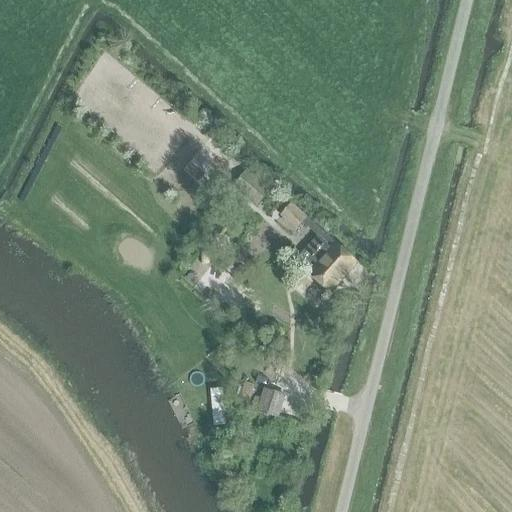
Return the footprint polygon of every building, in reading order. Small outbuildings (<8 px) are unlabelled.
[(257,208),(273,190),(248,169),(232,187),(257,208)] [(193,228),(210,243),(246,202),(230,187),(193,228)] [(359,264),(291,203),(280,216),(296,230),(302,223),(317,237),(294,262),(328,293),(331,290),(334,292),(359,264)] [(299,272),(290,283),(282,276),(254,308),(263,315),(255,324),(278,344),(323,293),(299,272)] [(279,419),(286,395),(263,388),(260,398),(255,396),(251,410),(279,419)]
